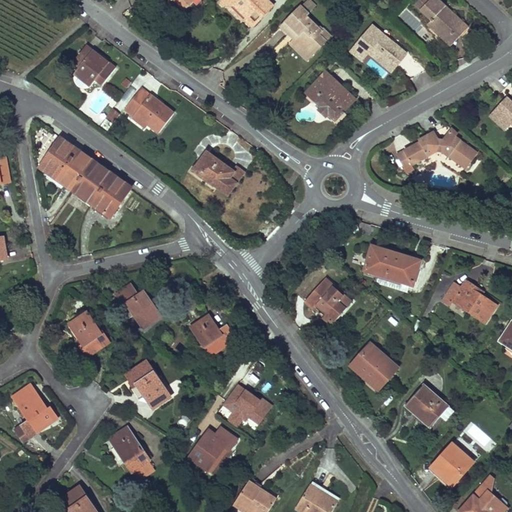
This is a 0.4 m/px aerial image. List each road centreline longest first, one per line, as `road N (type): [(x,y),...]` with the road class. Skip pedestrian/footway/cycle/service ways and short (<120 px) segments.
road 1 (residential): [(421,511),(241,273)]
road 2 (tertiary): [(316,171),(82,0)]
road 3 (residential): [(210,239),(124,162),(23,100)]
road 4 (residential): [(342,164),(363,135),(511,48)]
road 5 (residential): [(28,511),(88,424),(31,352)]
road 6 (residential): [(56,281),(32,202),(23,100)]
road 7 (tertiary): [(511,242),(354,195)]
road 8 (residential): [(56,281),(210,239)]
